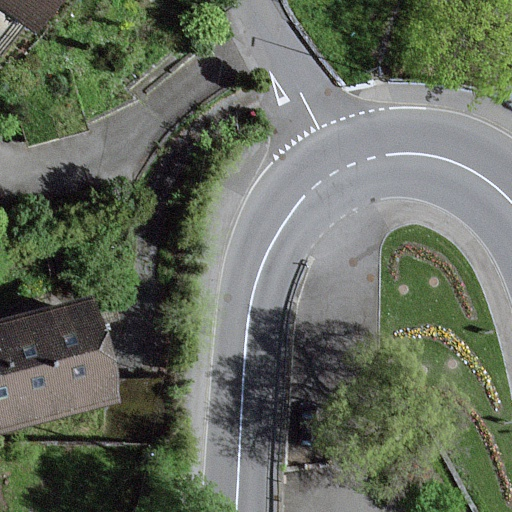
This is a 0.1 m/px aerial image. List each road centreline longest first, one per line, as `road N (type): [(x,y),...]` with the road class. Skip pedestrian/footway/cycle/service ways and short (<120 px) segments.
road 1 (secondary): [(236,511),(254,291),(292,210),(338,168)]
road 2 (secondary): [(338,168),(366,158),(433,155),(476,171),(511,202)]
road 3 (residential): [(256,0),(338,168)]
